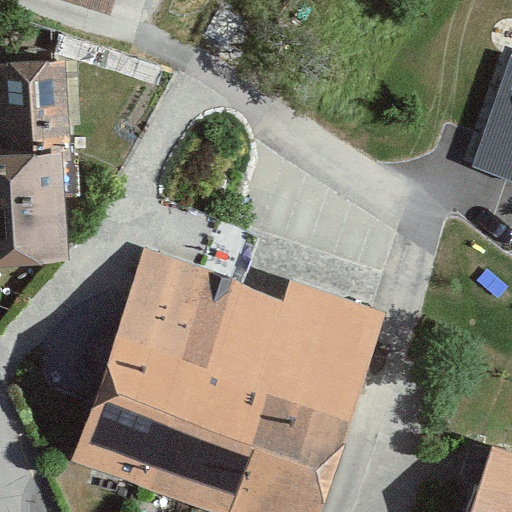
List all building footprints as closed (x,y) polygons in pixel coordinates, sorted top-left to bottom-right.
[(511,57),(471,169),(511,183),(511,57)] [(0,144),(0,249),(69,249),(68,145),(0,144)] [(154,475),(205,327),(127,301),(76,449),(154,475)] [(154,475),(264,511),(311,511),(356,372),(205,327),(154,475)] [(511,511),(511,447),(492,440),(466,511),(511,511)]
